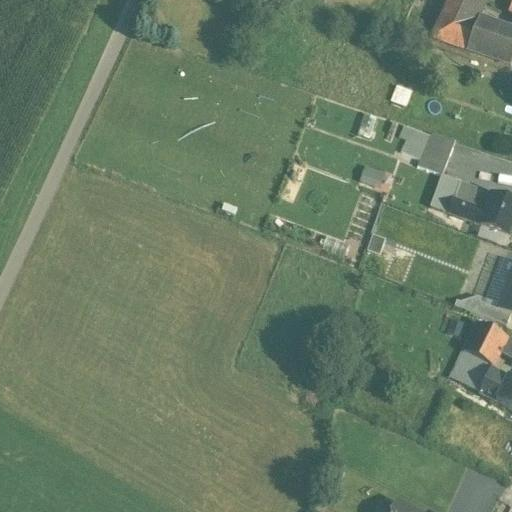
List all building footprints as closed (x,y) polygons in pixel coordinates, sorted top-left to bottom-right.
[(511,0),(448,0),(430,41),(466,53),(476,25),(476,24),(472,23),(481,0),(511,0)] [(511,37),(476,25),(466,53),(509,69),(511,60),(511,37)] [(428,138),(410,131),(399,155),(418,162),(428,138)] [(453,144),(429,136),(428,138),(418,162),(415,169),(440,178),(440,177),(441,177),(453,144)] [(441,177),(440,177),(440,178),(429,209),(446,216),(452,201),(458,184),(441,177)] [(490,195),(458,184),(452,201),(484,212),(490,195)] [(484,212),(452,201),(446,216),(508,238),(511,228),(511,203),(490,195),(484,212)] [(511,272),(498,309),(497,311),(509,316),(511,316),(511,272)] [(498,309),(477,301),(471,315),(505,328),(509,316),(497,311),(498,309)] [(506,340),(476,326),(462,353),(492,368),(498,356),(498,355),(506,340)] [(511,343),(506,340),(498,355),(498,356),(511,363),(511,343)] [(492,368),(462,353),(449,380),(477,395),(489,373),(489,372),(492,368)] [(506,382),(489,373),(477,395),(511,412),(511,381),(507,379),(506,382)]
